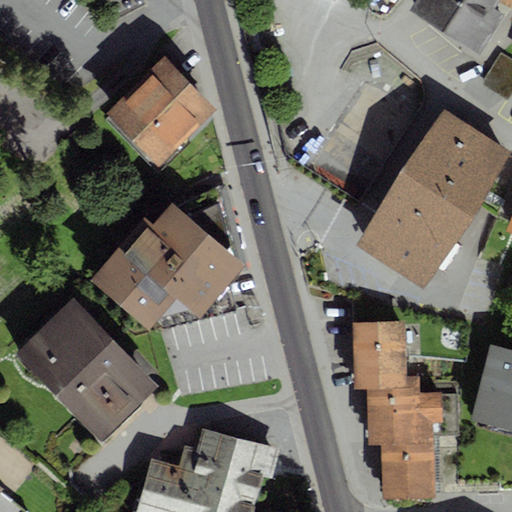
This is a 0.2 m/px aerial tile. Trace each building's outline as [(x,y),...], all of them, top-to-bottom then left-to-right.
[(416,0),(409,10),(478,53),(503,13),(494,8),(499,1),(499,0),(416,0)] [(511,0),(499,0),(499,1),(511,8),(511,40),(510,43),(511,44),(511,0)] [(511,94),(511,59),(501,53),(481,83),(508,101),(511,94)] [(164,56),(106,113),(157,165),(216,109),(164,56)] [(443,109),(356,245),(424,288),(511,152),(443,109)] [(239,258),(220,187),(176,206),(239,258)] [(143,216),(90,279),(148,328),(175,295),(200,317),(245,263),(239,258),(176,206),(171,201),(152,224),(143,216)] [(354,296),(355,322),(398,320),(398,309),(354,296)] [(71,298),(15,354),(100,441),(157,385),(71,298)] [(355,322),(353,323),(354,389),(367,390),(419,388),(419,377),(410,375),(409,357),(465,362),(467,325),(398,309),(398,320),(355,322)] [(511,349),(489,343),(469,420),(511,431),(511,349)] [(419,388),(367,390),(369,444),(380,444),(432,442),(432,436),(460,435),(458,390),(419,392),(419,388)] [(149,456),(134,511),(252,511),(262,474),(272,477),(280,449),(200,428),(195,447),(183,444),(178,464),(149,456)] [(432,442),(380,444),(382,499),(435,498),(432,442)] [(4,489),(0,485),(0,511),(27,511),(2,492),(4,489)]
